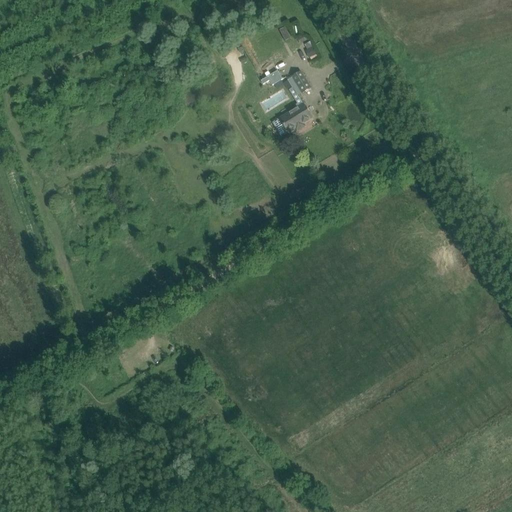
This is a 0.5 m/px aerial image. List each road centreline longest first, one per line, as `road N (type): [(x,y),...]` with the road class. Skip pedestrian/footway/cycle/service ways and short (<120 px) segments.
road 1 (track): [(418,152),(0,405)]
road 2 (unclassified): [(511,283),(322,0)]
